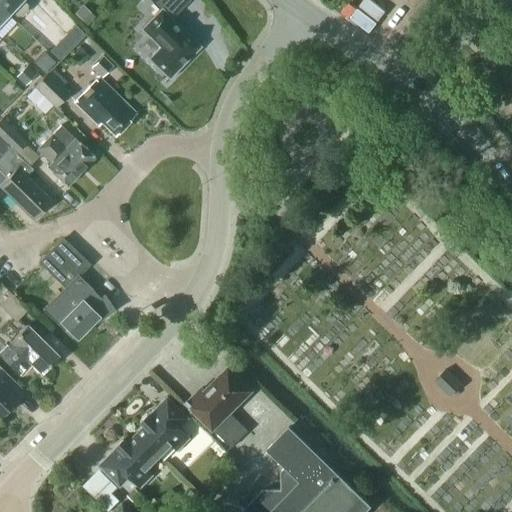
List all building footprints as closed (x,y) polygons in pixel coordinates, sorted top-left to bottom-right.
[(0,0),(0,6),(7,14),(10,11),(16,16),(21,16),(27,9),(27,5),(21,0),(0,0)] [(51,3),(43,12),(55,24),(64,14),(51,3)] [(76,13),(87,24),(94,17),(83,6),(76,13)] [(161,7),(140,29),(159,47),(148,59),(169,79),(201,46),(161,7)] [(42,53),(34,62),(45,72),(54,63),(42,53)] [(113,67),(103,56),(91,66),(102,78),(113,67)] [(27,66),(17,77),(26,85),(36,74),(27,66)] [(54,69),(50,73),(62,86),(67,82),(54,69)] [(50,73),(48,72),(34,86),(35,87),(53,105),(56,107),(69,93),(62,86),(50,73)] [(126,113),(130,108),(99,77),(75,102),(96,122),(98,120),(115,136),(132,119),(126,113)] [(35,87),(27,96),(44,113),(53,105),(35,87)] [(0,153),(2,155),(11,146),(17,152),(27,142),(3,119),(0,121),(0,153)] [(52,134),(38,148),(51,162),(46,167),(66,186),(93,157),(75,139),(61,125),(52,134)] [(2,155),(0,157),(0,171),(6,177),(0,183),(0,187),(32,219),(51,201),(26,176),(32,170),(15,153),(17,152),(11,146),(2,155)] [(460,175),(468,167),(456,155),(449,164),(460,175)] [(58,279),(67,269),(49,252),(40,262),(58,279)] [(81,271),(87,264),(76,253),(69,261),(81,271)] [(92,327),(115,310),(104,293),(101,297),(77,274),(42,309),(58,325),(61,323),(68,330),(65,332),(72,339),(74,336),(76,338),(89,325),(92,327)] [(27,311),(11,293),(0,302),(0,305),(15,322),(27,311)] [(25,325),(0,351),(0,355),(18,373),(30,362),(41,373),(57,356),(25,325)] [(188,404),(224,439),(232,447),(248,431),(229,413),(251,390),(229,368),(207,390),(204,387),(188,404)] [(451,395),(462,384),(447,369),(436,380),(451,395)] [(0,383),(0,414),(15,399),(0,383)] [(143,422),(134,431),(160,457),(172,445),(178,450),(190,438),(179,427),(188,418),(168,398),(149,416),(148,415),(142,421),(143,422)] [(366,511),(372,506),(339,474),(338,475),(289,427),(266,449),(285,468),(281,472),(282,491),(263,491),(246,509),(240,504),(232,511),(366,511)] [(147,470),(160,457),(134,431),(125,440),(124,439),(117,446),(119,447),(100,465),(121,486),(130,476),(141,487),(153,476),(147,470)]
